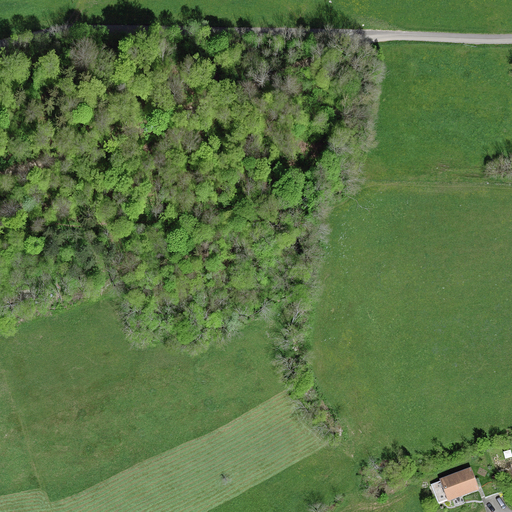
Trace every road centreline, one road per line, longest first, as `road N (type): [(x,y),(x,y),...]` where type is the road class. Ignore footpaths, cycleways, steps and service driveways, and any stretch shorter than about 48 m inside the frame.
road 1 (unclassified): [(0,48),(74,30),(511,41)]
road 2 (track): [(0,179),(369,36)]
